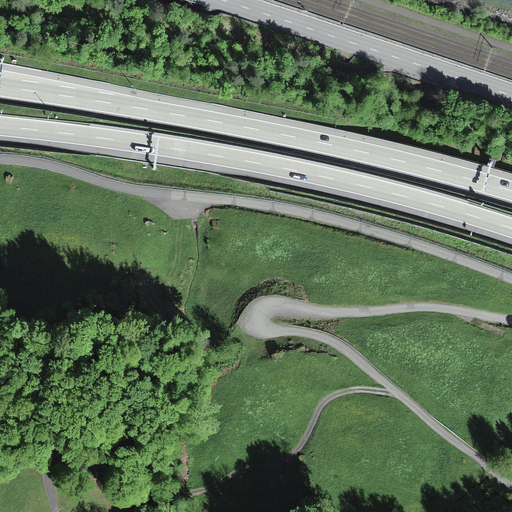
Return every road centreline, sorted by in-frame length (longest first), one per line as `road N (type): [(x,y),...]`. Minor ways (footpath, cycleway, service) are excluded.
road 1 (residential): [(511,483),(337,345),(256,324),(257,313),(276,307),(425,307),(511,321)]
road 2 (residential): [(511,279),(295,211),(124,188),(0,159)]
road 3 (motorway): [(0,127),(295,171),(511,229)]
road 4 (motorway): [(511,190),(249,127),(0,86)]
road 5 (track): [(55,511),(47,472),(59,461),(90,471),(125,500),(197,492),(292,456),(332,396),(364,389),(401,395)]
road 6 (primary): [(511,95),(222,0)]
road 7 (track): [(511,48),(364,0)]
